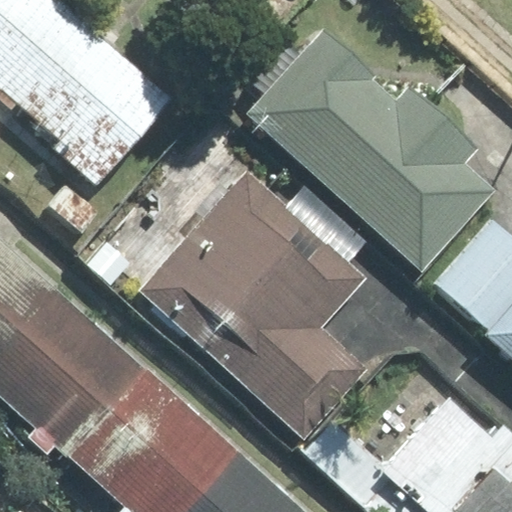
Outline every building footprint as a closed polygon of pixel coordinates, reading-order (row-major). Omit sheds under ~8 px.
[(0,0),(0,112),(95,197),(164,121),(28,0),(0,0)] [(310,19),(225,117),(407,275),(493,177),(310,19)] [(229,171),(117,298),(274,435),(347,353),(320,330),(360,285),(229,171)] [(511,296),(511,239),(495,224),(425,304),(511,378),(511,297),(511,296)] [(282,511),(0,261),(0,429),(93,511),(282,511)] [(511,511),(511,447),(439,386),(341,501),(354,511),(511,511)]
